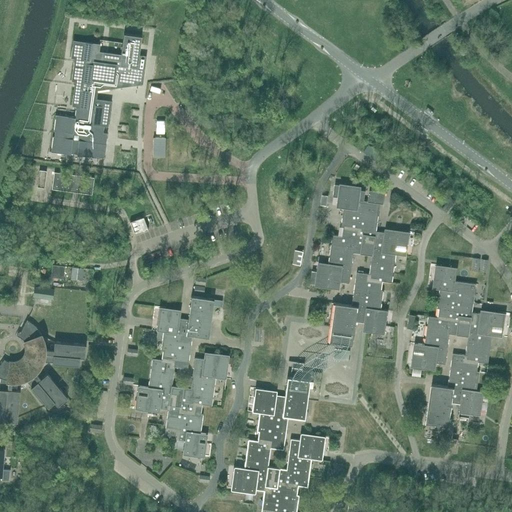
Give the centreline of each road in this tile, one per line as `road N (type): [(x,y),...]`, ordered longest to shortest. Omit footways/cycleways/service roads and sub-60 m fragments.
road 1 (residential): [(371,80),(253,162),(253,246),(134,289),(121,309),(107,443),(190,511)]
road 2 (residential): [(335,511),(362,459),(511,474)]
road 3 (residential): [(511,185),(371,80)]
road 4 (residential): [(371,80),(261,0)]
